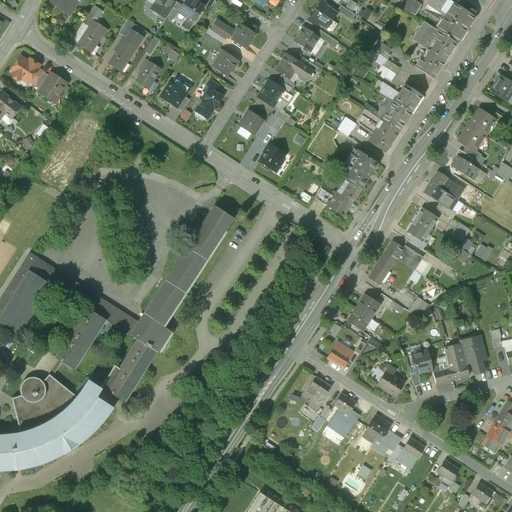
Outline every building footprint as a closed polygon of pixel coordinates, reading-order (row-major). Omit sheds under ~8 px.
[(51,0),(49,3),(68,16),(78,2),(79,3),(80,2),(77,0),(51,0)] [(156,0),(150,9),(161,16),(162,15),(171,0),(166,0),(166,1),(164,0),(156,0)] [(172,0),(171,0),(162,15),(166,17),(176,2),(172,0)] [(195,0),(185,0),(178,11),(194,22),(203,7),(197,3),(198,2),(195,0)] [(290,0),(285,0),(279,9),(284,12),(292,1),(290,0)] [(418,14),(424,3),(417,0),(404,0),(401,5),(418,14)] [(474,16),(449,0),(431,0),(428,5),(445,17),(436,31),(456,44),(474,16)] [(331,8),(320,1),(309,17),(319,23),(327,28),(337,14),(330,10),(331,8)] [(90,15),(84,24),(89,27),(93,21),(95,22),(97,19),(90,15)] [(309,17),(309,16),(305,21),(316,28),(319,23),(309,17)] [(127,20),(118,33),(124,37),(130,29),(131,29),(134,24),(127,20)] [(240,24),(234,33),(215,20),(209,29),(226,39),(227,38),(246,50),(250,43),(249,42),(254,33),(240,24)] [(89,27),(78,44),(90,52),(101,36),(102,37),(107,30),(95,22),(93,21),(89,27)] [(436,31),(424,22),(412,40),(427,50),(415,67),(433,79),(456,44),(436,31)] [(318,37),(303,27),(294,41),(309,52),(318,37)] [(122,38),(117,46),(119,48),(108,64),(120,72),(136,48),(131,44),(138,34),(131,29),(130,29),(124,37),(123,39),(122,38)] [(204,37),(212,43),(215,38),(207,32),(204,37)] [(153,37),(144,52),(150,56),(159,41),(153,37)] [(222,51),(212,67),(226,77),(230,71),(232,72),(239,61),(222,51)] [(302,65),(285,54),(275,71),(281,75),(288,80),(293,72),(296,74),(297,79),(304,84),(308,79),(309,79),(311,77),(312,75),(311,73),(312,72),(302,65)] [(399,69),(378,54),(373,61),(380,66),(377,71),(391,81),(399,69)] [(28,62),(20,57),(13,68),(15,69),(11,74),(12,77),(17,80),(20,80),(21,77),(28,82),(29,81),(37,68),(39,65),(30,59),(28,62)] [(160,69),(146,60),(142,67),(144,69),(136,82),(147,89),(160,69)] [(321,70),(305,60),(302,65),(312,72),(313,71),(318,74),(321,70)] [(37,68),(29,81),(35,85),(44,73),(37,68)] [(44,73),(35,85),(40,89),(45,81),(49,76),(44,73)] [(57,77),(51,73),(49,76),(45,81),(48,83),(41,95),(52,102),(56,95),(58,96),(65,85),(55,79),(57,77)] [(288,80),(281,75),(278,80),(282,83),(291,89),(292,89),(293,87),(292,82),(288,80)] [(176,78),(173,84),(170,82),(160,97),(172,105),(178,96),(183,99),(185,97),(190,88),(176,78)] [(511,84),(503,78),(498,79),(494,85),(494,87),(491,92),(504,100),(508,94),(510,95),(511,92),(511,84)] [(220,86),(210,80),(206,86),(209,88),(210,88),(216,92),(220,86)] [(279,88),(269,81),(258,98),(273,108),(273,107),(278,110),(282,113),(293,97),(288,94),(279,88)] [(399,94),(382,82),(376,91),(392,102),(410,114),(422,96),(405,85),(399,94)] [(291,89),(282,83),(279,88),(288,94),(291,89)] [(209,88),(202,100),(194,111),(207,120),(214,109),(215,109),(223,97),(216,92),(210,88),(209,88)] [(2,93),(0,95),(0,117),(4,113),(6,114),(5,115),(6,117),(7,115),(11,118),(19,107),(2,93)] [(183,99),(178,96),(172,105),(182,111),(189,100),(185,97),(183,99)] [(392,102),(380,120),(398,132),(410,114),(392,102)] [(502,118),(489,109),(485,115),(493,120),(498,124),(502,118)] [(80,110),(37,178),(65,196),(108,128),(80,110)] [(282,113),(278,110),(274,116),(284,122),(286,123),(290,118),(282,113)] [(485,115),(478,110),(469,125),(484,135),(493,120),(485,115)] [(249,112),(239,127),(253,136),(263,121),(249,112)] [(272,114),(265,124),(271,128),(277,118),(274,116),(272,114)] [(277,118),(271,128),(277,132),(284,122),(277,118)] [(380,120),(379,120),(374,128),(377,129),(368,142),(385,153),(398,132),(380,120)] [(45,124),(38,133),(43,137),(50,127),(45,124)] [(338,133),(324,124),(307,151),(329,165),(337,151),(333,141),(338,133)] [(484,135),(469,125),(458,141),(466,146),(473,151),(474,150),(484,135)] [(285,155),(268,144),(263,153),(264,154),(259,162),(272,171),(279,160),(281,161),(285,155)] [(473,151),(466,146),(462,152),(477,161),(481,155),(474,150),(473,151)] [(378,164),(357,150),(353,156),(351,154),(342,168),(344,170),(340,175),(344,177),(361,188),(378,164)] [(486,174),(456,155),(450,166),(479,184),(486,174)] [(511,170),(501,164),(496,174),(506,180),(511,170)] [(448,179),(437,172),(430,182),(441,189),(444,184),(448,179)] [(344,177),(326,206),(343,217),(348,209),(353,212),(356,207),(351,204),(361,188),(344,177)] [(441,189),(430,182),(423,193),(438,203),(450,210),(451,210),(457,200),(450,195),(441,189)] [(453,190),(444,184),(441,189),(450,195),(453,190)] [(330,194),(320,188),(313,198),(323,204),(330,194)] [(450,210),(438,203),(435,208),(451,219),(456,213),(451,210),(450,210)] [(87,307),(55,358),(73,369),(105,319),(137,340),(119,368),(105,390),(111,394),(124,402),(156,351),(157,352),(170,331),(161,325),(230,216),(210,204),(134,325),(58,277),(52,286),(87,307)] [(421,208),(407,231),(414,236),(423,241),(438,219),(421,208)] [(469,230),(457,222),(450,234),(461,242),(469,230)] [(423,241),(414,236),(410,242),(422,250),(426,244),(423,241)] [(408,251),(392,241),(385,252),(395,259),(401,262),(405,265),(414,270),(422,259),(422,258),(422,257),(409,249),(408,251)] [(476,254),(487,260),(493,249),(483,243),(476,254)] [(28,252),(0,296),(0,310),(2,311),(28,270),(50,284),(52,286),(58,277),(34,262),(37,257),(28,252)] [(395,259),(385,252),(378,263),(388,269),(392,264),(395,259)] [(446,265),(426,252),(422,257),(422,258),(422,259),(442,272),(446,265)] [(401,262),(395,259),(392,264),(402,270),(405,265),(401,262)] [(378,285),(388,269),(378,263),(368,278),(378,285)] [(2,311),(0,314),(0,322),(19,335),(50,284),(28,270),(2,311)] [(379,304),(364,294),(355,308),(370,318),(379,304)] [(422,317),(430,302),(417,296),(410,311),(422,317)] [(402,308),(393,302),(389,307),(399,313),(402,308)] [(355,308),(347,321),(362,331),(370,318),(355,308)] [(375,330),(380,323),(375,319),(370,326),(375,330)] [(431,340),(441,336),(437,326),(427,330),(431,340)] [(486,360),(480,336),(475,337),(481,361),(486,360)] [(379,343),(370,337),(367,342),(376,348),(379,343)] [(475,337),(459,341),(460,344),(465,364),(471,363),(473,374),(483,372),(481,361),(475,337)] [(359,354),(365,344),(360,341),(354,351),(359,354)] [(337,343),(327,359),(342,368),(352,352),(337,343)] [(460,344),(443,348),(448,368),(451,380),(451,381),(468,377),(465,364),(460,344)] [(426,350),(419,351),(420,353),(411,355),(415,372),(416,374),(417,374),(431,370),(431,368),(426,350)] [(396,370),(387,364),(383,370),(385,372),(385,371),(393,376),(396,370)] [(19,432),(13,434),(6,434),(0,434),(0,474),(2,471),(22,469),(32,467),(38,465),(44,463),(50,460),(56,458),(69,451),(68,449),(71,448),(72,449),(82,442),(88,436),(93,432),(97,427),(102,423),(106,418),(113,407),(106,402),(111,394),(105,390),(119,368),(114,365),(100,387),(88,379),(80,391),(76,396),(49,374),(45,378),(42,381),(38,378),(33,377),(29,377),(25,379),(21,383),(20,387),(19,391),(20,395),(14,397),(11,398),(19,432)] [(448,368),(443,369),(442,365),(431,368),(431,370),(435,384),(451,380),(448,368)] [(393,376),(385,371),(385,372),(377,385),(394,396),(403,382),(393,376)] [(415,372),(409,373),(413,385),(419,384),(417,374),(416,374),(415,372)] [(330,386),(316,377),(307,391),(311,393),(315,396),(308,406),(315,411),(330,386)] [(355,403),(341,393),(333,405),(348,414),(355,403)] [(511,403),(508,401),(502,410),(503,410),(495,423),(505,429),(511,417),(511,415),(509,413),(511,410),(510,409),(511,405),(511,403)] [(326,405),(312,427),(319,431),(333,409),(326,405)] [(375,415),(362,436),(373,443),(375,439),(379,441),(390,425),(375,415)] [(511,433),(505,429),(495,423),(487,436),(489,437),(484,446),(496,453),(506,437),(510,440),(511,435),(511,433)] [(418,443),(410,438),(402,450),(416,459),(424,447),(418,443)] [(511,456),(510,455),(502,467),(511,473),(511,456)] [(459,470),(444,460),(437,472),(451,482),(459,470)] [(363,466),(358,473),(366,478),(370,471),(363,466)] [(479,483),(471,494),(485,504),(493,492),(479,483)] [(288,511),(258,492),(244,511),(288,511)]
